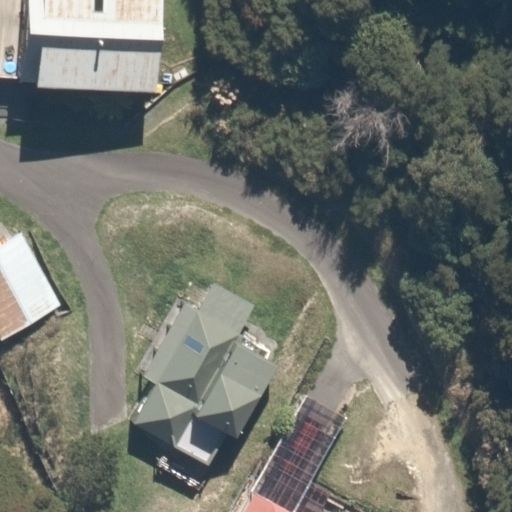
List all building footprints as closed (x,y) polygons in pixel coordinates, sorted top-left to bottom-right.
[(9,0),(3,76),(143,87),(149,0),(9,0)] [(20,228),(0,238),(0,336),(61,305),(20,228)] [(230,432),(272,359),(236,340),(241,334),(236,331),(253,304),(210,277),(193,305),(180,298),(137,373),(150,380),(127,418),(206,464),(225,430),(230,432)] [(341,422),(296,397),(262,457),(307,482),(341,422)] [(292,511),(251,489),(237,511),(292,511)]
